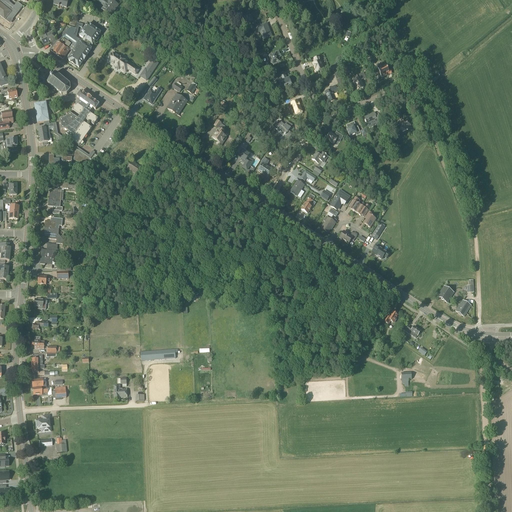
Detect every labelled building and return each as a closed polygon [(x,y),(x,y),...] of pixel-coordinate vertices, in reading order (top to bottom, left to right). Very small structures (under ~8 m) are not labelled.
[(54,0),(54,5),(66,8),(68,0),(62,0),(62,1),(58,0),(54,0)] [(103,10),(111,16),(118,6),(109,0),(107,0),(107,1),(106,0),(99,0),(98,1),(105,6),(103,10)] [(7,7),(1,14),(4,17),(11,10),(7,7)] [(11,10),(4,17),(8,20),(14,13),(11,10)] [(8,20),(8,21),(12,24),(14,21),(14,22),(16,19),(18,16),(20,18),(22,15),(16,11),(14,13),(8,20)] [(50,53),(61,62),(63,60),(69,51),(67,49),(69,49),(70,48),(69,48),(71,45),(75,47),(80,40),(76,37),(78,27),(82,28),(82,25),(77,24),(76,29),(72,27),(69,30),(66,28),(57,40),(58,41),(52,43),(54,45),(49,51),(50,53)] [(260,32),(263,40),(272,37),(267,24),(253,29),(255,34),(260,32)] [(80,37),(84,39),(69,61),(79,68),(91,50),(89,48),(91,45),(92,46),(101,33),(88,25),(80,37)] [(40,38),(43,46),(56,40),(52,32),(48,34),(40,38)] [(269,64),(273,66),(281,63),(278,56),(280,56),(279,52),(267,56),(266,54),(262,55),(263,58),(266,57),(269,64)] [(112,56),(111,55),(108,59),(109,60),(108,61),(115,66),(114,67),(119,70),(119,69),(124,72),(126,69),(135,75),(138,71),(125,62),(125,61),(121,58),(120,59),(113,54),(112,56)] [(318,72),(319,75),(324,73),(323,71),(323,70),(319,60),(320,60),(319,57),(314,59),(315,63),(313,64),(317,73),(318,72)] [(140,77),(146,81),(158,64),(153,61),(146,70),(145,70),(140,77)] [(392,74),(390,70),(388,71),(386,66),(384,67),(383,64),(379,66),(380,68),(377,69),(379,72),(377,73),(378,75),(380,74),(382,78),(387,76),(392,74)] [(47,83),(61,95),(67,95),(70,90),(70,85),(56,73),(51,79),(47,83)] [(279,82),(282,89),(291,85),(289,79),(287,79),(285,74),(281,76),(283,81),(279,82)] [(355,86),(357,90),(364,88),(361,81),(366,78),(363,74),(355,77),(357,81),(353,83),(354,86),(355,86)] [(148,86),(151,88),(155,83),(158,80),(154,77),(148,86)] [(172,89),(179,94),(183,88),(176,84),(172,89)] [(186,91),(192,95),(196,89),(190,85),(186,91)] [(326,96),(329,102),(335,99),(332,94),(333,93),(334,94),(338,92),(335,86),(330,89),(330,91),(325,93),(326,96)] [(144,99),(152,105),(162,90),(158,88),(155,93),(150,89),(144,99)] [(8,97),(8,100),(14,99),(17,98),(15,90),(10,91),(10,90),(7,91),(8,92),(0,93),(1,98),(8,97)] [(70,141),(79,147),(92,129),(83,123),(85,120),(94,126),(98,119),(90,113),(93,109),(95,110),(99,105),(81,92),(77,98),(81,100),(77,105),(76,104),(72,110),(81,116),(79,119),(70,113),(69,114),(68,115),(67,116),(66,117),(65,118),(63,119),(62,119),(61,119),(60,120),(61,131),(63,130),(65,130),(67,132),(66,134),(72,138),(70,141)] [(167,109),(178,116),(187,102),(177,95),(174,99),(173,99),(171,101),(172,102),(167,109)] [(293,107),(296,115),(302,113),(299,104),(298,101),(288,105),(289,108),(293,107)] [(44,123),(44,126),(50,125),(49,122),(47,111),(46,103),(43,104),(43,103),(42,103),(41,103),(40,103),(39,103),(38,104),(38,105),(37,105),(35,105),(38,124),(44,123)] [(216,109),(221,112),(225,106),(220,103),(216,109)] [(364,118),(367,125),(377,120),(378,121),(383,119),(381,113),(378,114),(375,115),(374,113),(364,118)] [(0,122),(0,130),(10,129),(9,124),(13,124),(12,118),(2,119),(2,123),(0,122)] [(282,140),(287,142),(292,134),(289,132),(291,128),(285,125),(287,123),(283,119),(280,121),(275,126),(285,136),(282,140)] [(399,126),(402,132),(411,128),(407,120),(405,121),(404,121),(401,122),(395,124),(396,127),(399,126)] [(217,128),(218,129),(221,124),(220,123),(217,121),(213,126),(217,128)] [(355,134),(357,136),(361,135),(358,127),(356,128),(354,123),(346,126),(348,129),(347,129),(350,136),(355,134)] [(66,142),(76,150),(91,159),(95,153),(92,151),(89,156),(79,149),(58,134),(56,124),(53,124),(55,135),(59,138),(66,142)] [(38,130),(39,136),(50,134),(49,128),(50,128),(50,125),(44,126),(45,129),(38,130)] [(217,144),(221,146),(225,139),(226,138),(224,137),(226,134),(223,132),(224,131),(224,130),(225,127),(221,125),(219,129),(215,134),(216,135),(213,139),(218,142),(217,144)] [(363,136),(364,139),(368,137),(367,134),(368,134),(365,129),(360,131),(362,136),(363,136)] [(330,143),(333,145),(338,138),(330,133),(326,139),(331,142),(330,143)] [(39,136),(41,144),(48,143),(52,143),(51,139),(50,134),(39,136)] [(4,144),(5,152),(11,151),(10,149),(14,148),(14,147),(17,147),(16,139),(6,140),(6,144),(4,144)] [(244,151),(245,151),(243,149),(242,150),(239,154),(241,156),(240,158),(242,159),(241,160),(246,163),(243,168),(247,170),(252,162),(247,159),(250,155),(244,151)] [(91,159),(76,150),(75,156),(73,160),(86,165),(87,166),(91,160),(91,159)] [(321,153),(319,156),(316,153),(312,160),(319,164),(317,167),(316,167),(314,170),(320,174),(322,171),(319,168),(322,163),(324,164),(328,157),(321,153)] [(56,168),(59,168),(60,161),(62,161),(62,162),(72,162),(72,158),(62,158),(62,157),(49,156),(49,166),(56,166),(56,168)] [(258,171),(267,177),(272,170),(267,167),(268,166),(267,166),(269,162),(264,158),(260,164),(262,164),(258,171)] [(127,169),(137,176),(142,169),(132,162),(127,169)] [(305,171),(301,179),(305,181),(307,178),(313,182),(316,178),(305,171)] [(329,183),(336,188),(339,183),(332,179),(329,183)] [(290,193),(297,197),(304,186),(297,182),(290,193)] [(48,200),(61,201),(61,194),(62,190),(55,190),(54,193),(49,192),(48,200)] [(320,198),(327,202),(331,195),(324,191),(320,198)] [(340,204),(342,204),(344,206),(348,200),(339,193),(330,207),(336,210),(340,204)] [(301,210),(307,214),(312,207),(312,208),(315,203),(314,202),(312,201),(315,198),(310,195),(308,199),(306,203),(305,203),(303,207),(301,210)] [(351,210),(356,213),(362,204),(359,202),(360,201),(355,198),(352,203),(354,205),(351,210)] [(60,212),(62,212),(63,208),(60,208),(61,201),(48,200),(48,207),(53,207),(53,211),(60,211),(60,212)] [(356,213),(361,217),(364,211),(367,213),(370,208),(366,205),(365,205),(362,204),(356,213)] [(9,213),(18,214),(19,208),(19,205),(14,205),(14,207),(10,206),(9,213)] [(331,209),(329,213),(336,217),(338,214),(331,209)] [(364,225),(370,229),(376,219),(370,216),(372,214),(369,212),(367,215),(370,217),(364,225)] [(12,222),(17,223),(17,221),(18,214),(9,213),(8,220),(13,220),(12,222)] [(333,218),(331,221),(329,220),(330,219),(326,217),(323,221),(326,222),(321,229),(328,233),(332,227),(333,228),(335,224),(335,223),(337,221),(333,218)] [(45,221),(44,229),(57,230),(57,223),(60,223),(61,219),(51,218),(50,222),(45,221)] [(371,237),(377,240),(384,228),(379,225),(371,237)] [(58,245),(63,245),(64,241),(60,237),(59,235),(58,235),(59,230),(57,230),(44,229),(44,236),(49,236),(49,239),(57,240),(56,244),(58,245)] [(354,242),(357,236),(352,232),(350,236),(344,232),(340,238),(348,244),(351,240),(354,242)] [(0,254),(10,255),(10,249),(6,248),(6,245),(0,244),(0,254)] [(53,258),(53,259),(56,259),(58,245),(47,244),(47,251),(41,250),(41,257),(53,258)] [(375,255),(382,260),(384,257),(386,259),(389,255),(376,246),(374,249),(378,251),(375,255)] [(0,263),(5,264),(5,261),(9,261),(10,255),(0,254),(0,257),(0,263)] [(45,268),(52,269),(53,259),(53,258),(41,257),(40,265),(45,265),(45,268)] [(0,273),(8,274),(8,268),(4,268),(5,265),(0,264),(0,273)] [(57,272),(57,280),(69,280),(69,275),(68,272),(61,272),(57,272)] [(437,298),(447,304),(453,293),(444,287),(437,298)] [(37,310),(42,310),(42,305),(46,305),(47,300),(43,300),(43,301),(34,300),(34,307),(38,307),(37,310)] [(455,312),(464,317),(471,306),(462,301),(455,312)] [(389,317),(387,316),(383,322),(389,325),(391,322),(394,323),(397,320),(396,320),(398,316),(392,312),(389,317)] [(49,323),(48,323),(41,323),(40,324),(36,324),(36,325),(32,325),(32,330),(36,331),(40,331),(40,328),(48,329),(48,326),(56,326),(57,317),(49,317),(49,323)] [(409,335),(416,339),(421,331),(414,327),(412,330),(408,327),(405,332),(409,335)] [(31,349),(39,349),(39,348),(43,349),(44,343),(40,342),(40,338),(34,338),(34,342),(32,342),(31,349)] [(418,352),(424,357),(427,353),(421,349),(418,352)] [(141,353),(141,362),(176,359),(175,350),(141,353)] [(31,360),(31,366),(44,366),(42,366),(42,357),(32,357),(32,360),(31,360)] [(404,384),(405,387),(408,387),(408,384),(408,380),(412,380),(411,373),(401,373),(402,384),(404,384)] [(33,388),(33,389),(46,388),(46,384),(42,384),(42,380),(31,381),(32,388),(33,388)] [(119,398),(127,398),(127,389),(122,389),(121,390),(121,386),(114,386),(115,390),(115,398),(119,398)] [(46,388),(33,389),(32,389),(33,396),(37,396),(41,396),(41,397),(47,396),(47,394),(47,388),(46,389),(46,388)] [(55,388),(55,399),(56,399),(66,399),(65,388),(56,388),(55,388)] [(41,429),(42,433),(47,433),(47,429),(49,428),(49,423),(50,423),(49,416),(42,417),(43,420),(35,421),(36,429),(38,428),(38,429),(41,429)] [(56,446),(56,454),(65,453),(67,453),(66,440),(64,440),(62,441),(61,439),(56,439),(57,446),(56,446)] [(0,468),(4,468),(4,467),(8,467),(7,459),(0,459),(0,468)] [(0,484),(2,484),(2,481),(6,481),(9,481),(9,480),(10,480),(10,476),(9,476),(8,472),(0,473),(0,484)] [(10,498),(10,489),(2,490),(2,487),(0,486),(0,499),(2,500),(2,498),(10,498)]
